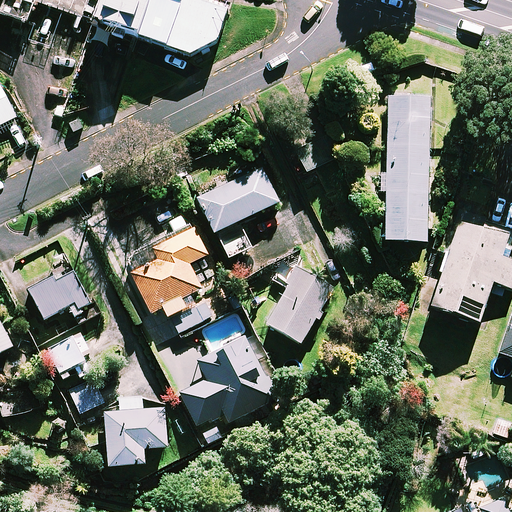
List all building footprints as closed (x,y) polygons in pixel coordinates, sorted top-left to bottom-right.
[(95,0),(87,24),(188,58),(217,43),(228,12),(193,0),(95,0)] [(0,134),(18,126),(0,90),(0,134)] [(430,100),(388,98),(382,241),(424,243),(430,100)] [(338,158),(325,132),(293,148),(305,174),(338,158)] [(277,203),(260,168),(197,200),(226,259),(251,246),(239,222),(277,203)] [(511,241),(511,237),(455,220),(427,309),(476,324),(489,284),(511,291),(511,288),(511,263),(506,261),(511,241)] [(166,319),(169,317),(179,337),(211,321),(202,301),(184,310),(179,301),(200,291),(188,265),(205,257),(193,232),(152,252),(156,262),(129,275),(149,315),(161,309),(166,319)] [(90,307),(69,268),(28,290),(44,320),(67,308),(72,316),(90,307)] [(331,289),(298,270),(265,326),(299,345),(331,289)] [(511,308),(497,354),(511,358),(511,375),(511,379),(511,308)] [(0,353),(11,348),(0,326),(0,353)] [(83,361),(71,339),(46,353),(59,375),(83,361)] [(257,357),(253,359),(244,339),(197,362),(206,382),(180,394),(196,428),(223,415),(227,424),(274,401),(266,385),(269,383),(257,357)] [(102,405),(93,383),(70,392),(79,414),(102,405)] [(30,386),(0,394),(0,402),(5,419),(37,410),(30,386)] [(167,448),(163,408),(101,415),(106,469),(143,465),(142,450),(167,448)] [(511,511),(511,508),(508,508),(507,505),(504,498),(477,508),(478,511),(511,511)]
